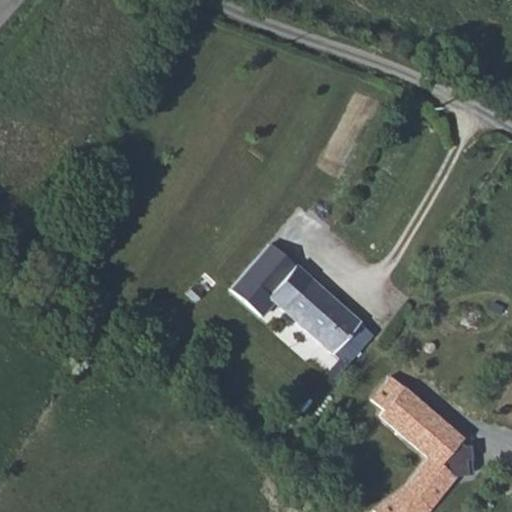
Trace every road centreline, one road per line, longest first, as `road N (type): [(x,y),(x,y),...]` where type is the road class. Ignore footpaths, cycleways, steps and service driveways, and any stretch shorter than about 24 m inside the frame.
road 1 (residential): [(195,0),(425,82),(477,117)]
road 2 (residential): [(477,117),(369,294)]
